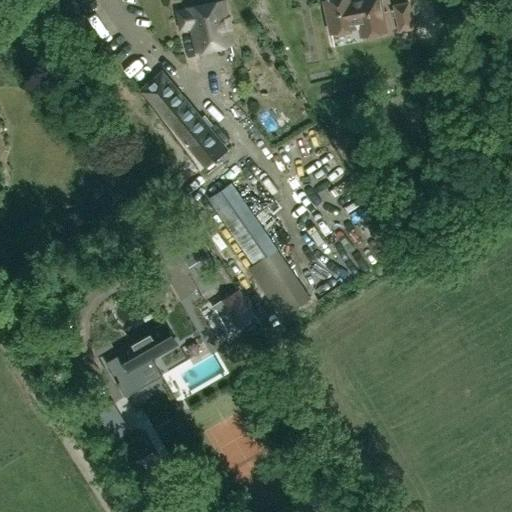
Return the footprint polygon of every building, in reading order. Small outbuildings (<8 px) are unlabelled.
[(386,32),(383,17),(379,0),(356,0),(350,1),(349,0),(328,0),(324,1),(331,34),(357,29),(359,38),(386,32)] [(409,1),(392,5),(399,33),(410,30),(413,29),(415,29),(413,20),(409,1)] [(188,10),(178,12),(182,31),(192,29),(197,51),(231,44),(228,30),(230,29),(227,17),(225,18),(222,2),(188,9),(188,10)] [(162,72),(140,90),(205,168),(227,150),(162,72)] [(310,299),(231,183),(207,199),(253,267),(248,270),(281,318),(310,299)] [(222,300),(213,306),(230,332),(254,317),(238,291),(222,301),(222,300)] [(119,355),(105,363),(117,383),(115,384),(117,387),(119,386),(125,397),(129,395),(129,394),(146,385),(139,372),(136,367),(151,358),(176,344),(165,325),(117,352),(119,355)] [(128,433),(111,405),(96,414),(112,442),(128,433)]
